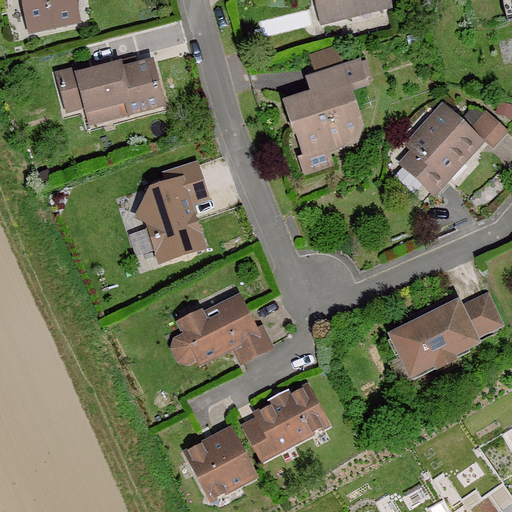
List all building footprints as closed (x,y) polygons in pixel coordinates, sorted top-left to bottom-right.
[(77,19),(73,0),(23,0),(29,29),(77,20),(77,19)] [(318,0),(324,22),(390,5),(389,0),(318,0)] [(344,66),(337,46),(313,54),(320,73),(344,66)] [(298,127),(308,152),(329,145),(330,145),(332,146),(360,137),(367,125),(352,84),(364,80),(365,79),(359,61),(344,66),(320,73),(312,76),(318,96),(288,106),(295,127),(298,127)] [(88,114),(117,106),(119,113),(120,117),(163,106),(152,63),(122,70),(120,65),(90,73),(80,75),(79,71),(59,76),(68,111),(86,107),(88,114)] [(117,106),(88,114),(91,122),(119,113),(117,106)] [(406,162),(430,186),(432,186),(464,153),(467,156),(481,142),(446,109),(413,144),(418,149),(406,162)] [(490,113),(475,129),(487,141),(502,125),(490,113)] [(329,145),(308,152),(302,154),(307,170),(334,161),(330,147),(329,145)] [(136,227),(147,230),(149,236),(160,256),(166,267),(203,247),(182,207),(200,197),(184,166),(155,181),(160,191),(145,199),(136,227)] [(139,267),(160,256),(149,236),(129,246),(139,267)] [(460,299),(440,309),(443,315),(422,326),(397,339),(416,373),(437,362),(446,367),(458,361),(459,356),(483,343),(481,338),(509,323),(494,294),(465,309),(460,299)] [(204,315),(185,325),(190,335),(181,340),(178,349),(184,360),(193,362),(202,358),(204,362),(238,344),(246,360),(273,346),(264,330),(259,333),(241,299),(205,318),(204,315)] [(440,309),(419,321),(422,326),(443,315),(440,309)] [(250,427),(266,458),(330,424),(310,388),(292,397),(279,405),(261,414),(264,419),(250,427)] [(276,398),(279,405),(292,397),(288,391),(276,398)] [(511,426),(501,433),(511,451),(511,426)] [(208,445),(191,455),(210,490),(223,494),(259,475),(238,435),(215,447),(208,445)] [(444,500),(451,511),(453,511),(465,504),(470,511),(498,511),(502,509),(489,492),(503,481),(478,446),(432,479),(444,500)] [(431,511),(429,509),(444,500),(427,471),(375,501),(381,511),(431,511)]
